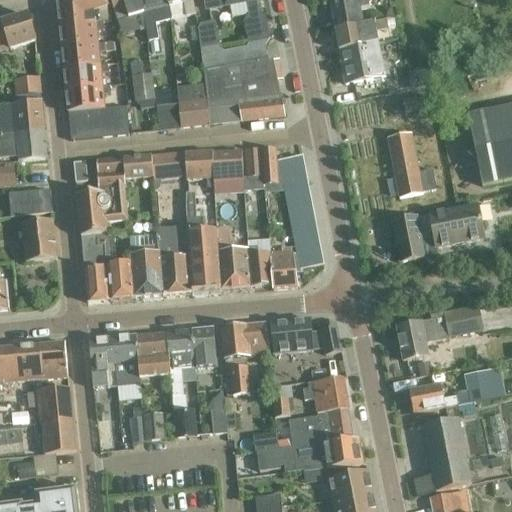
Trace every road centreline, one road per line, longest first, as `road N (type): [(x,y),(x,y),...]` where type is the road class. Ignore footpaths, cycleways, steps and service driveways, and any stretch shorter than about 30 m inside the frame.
road 1 (residential): [(73,324),(353,299)]
road 2 (residential): [(60,159),(320,135)]
road 3 (residential): [(396,511),(353,299)]
road 4 (residential): [(91,511),(73,324)]
road 5 (residential): [(353,299),(320,135)]
road 6 (residential): [(73,324),(60,159)]
road 7 (residential): [(60,159),(42,0)]
road 8 (residential): [(320,135),(292,0)]
